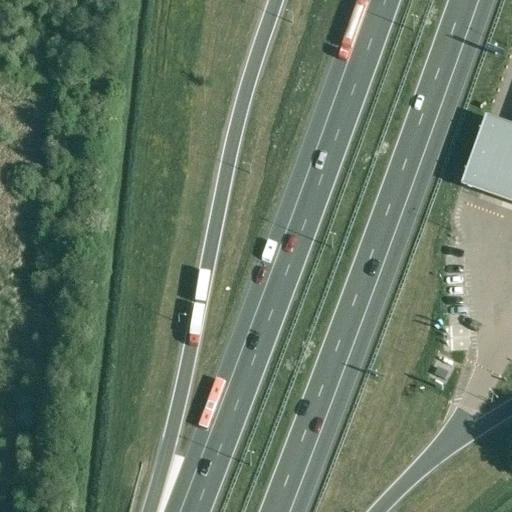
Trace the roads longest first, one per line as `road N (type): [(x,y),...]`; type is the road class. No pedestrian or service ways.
road 1 (motorway): [(377,0),(186,511)]
road 2 (motorway): [(280,511),(469,0)]
road 3 (motorway): [(236,130),(149,511)]
